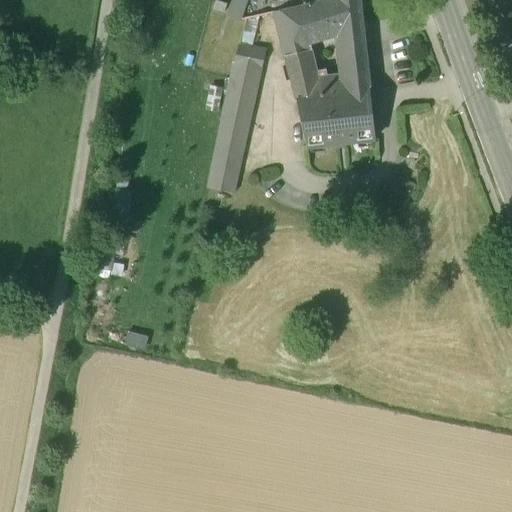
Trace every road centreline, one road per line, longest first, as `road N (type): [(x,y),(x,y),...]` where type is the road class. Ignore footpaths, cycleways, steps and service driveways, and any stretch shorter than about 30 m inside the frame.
road 1 (track): [(103,0),(50,321)]
road 2 (tertiary): [(509,181),(440,0)]
road 3 (track): [(50,321),(17,511)]
